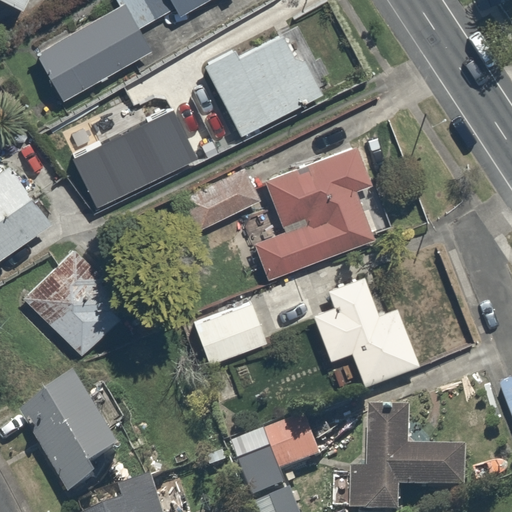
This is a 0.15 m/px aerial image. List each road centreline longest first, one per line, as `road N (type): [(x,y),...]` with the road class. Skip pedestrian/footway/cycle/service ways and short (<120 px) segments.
road 1 (secondary): [(414,0),(511,149)]
road 2 (residential): [(511,320),(482,241),(484,229),(511,206)]
